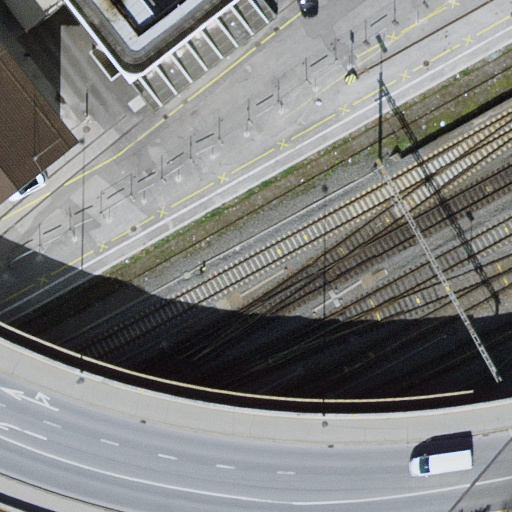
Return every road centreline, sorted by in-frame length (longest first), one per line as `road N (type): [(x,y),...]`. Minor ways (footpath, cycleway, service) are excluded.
road 1 (secondary): [(511,475),(392,488),(226,481),(118,458),(0,418)]
road 2 (residential): [(395,0),(304,69),(0,260)]
